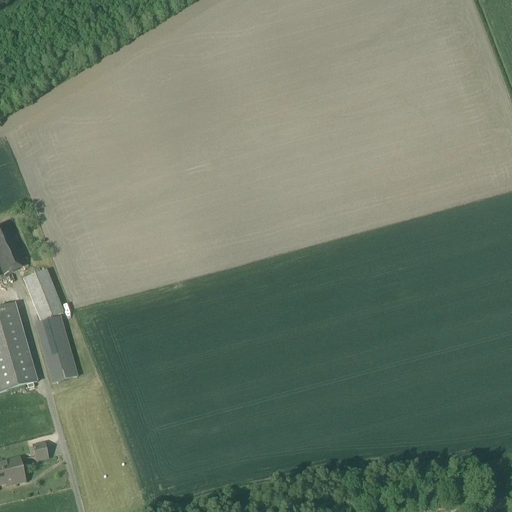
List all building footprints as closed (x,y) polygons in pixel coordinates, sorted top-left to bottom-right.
[(0,269),(4,278),(28,266),(10,223),(0,227),(0,269)] [(24,282),(40,324),(64,315),(47,272),(24,282)] [(11,311),(0,314),(0,401),(35,391),(11,311)] [(36,327),(53,386),(78,379),(61,319),(36,327)] [(32,447),(36,464),(49,461),(45,444),(32,447)] [(0,466),(0,486),(6,485),(7,487),(17,485),(17,484),(25,482),(20,462),(0,466)]
